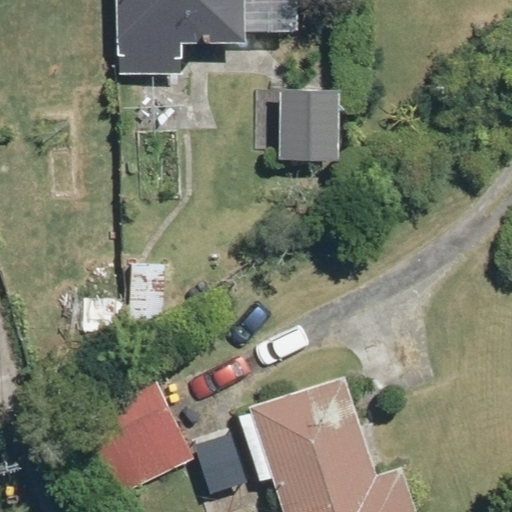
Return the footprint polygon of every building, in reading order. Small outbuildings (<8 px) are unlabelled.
[(195,31),(216,31),(216,26),(259,27),(260,16),(302,17),(302,0),(127,0),(126,63),(195,65),(195,31)] [(355,74),(291,75),(292,142),(356,141),(355,74)] [(175,256),(139,254),(137,307),(173,309),(175,256)] [(279,476),(290,511),(428,511),(411,458),(380,468),(349,373),(253,404),(256,411),(240,416),(261,481),(279,476)] [(193,457),(157,386),(89,420),(126,492),(193,457)]
